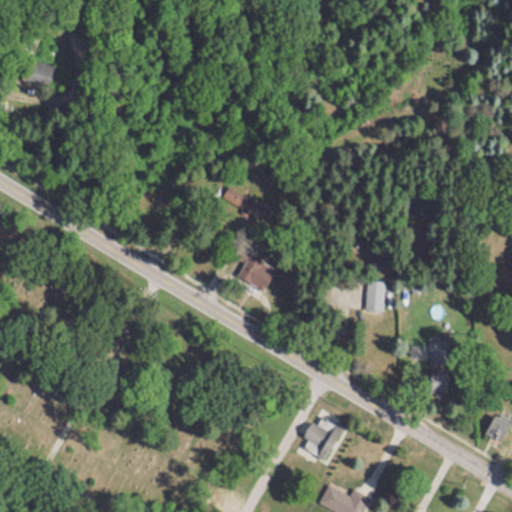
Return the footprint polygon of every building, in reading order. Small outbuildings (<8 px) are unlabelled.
[(262,199),(222,181),(217,194),(257,211),(262,199)] [(264,258),(243,250),(235,272),(256,280),(264,258)] [(438,364),(424,364),(424,388),(438,388),(438,364)] [(504,415),(488,408),(480,426),(496,433),(504,415)] [(306,415),(292,443),(319,456),(337,421),(315,410),(311,418),(306,415)] [(315,497),(345,511),(357,511),(367,491),(349,482),(346,489),(324,478),(315,497)]
